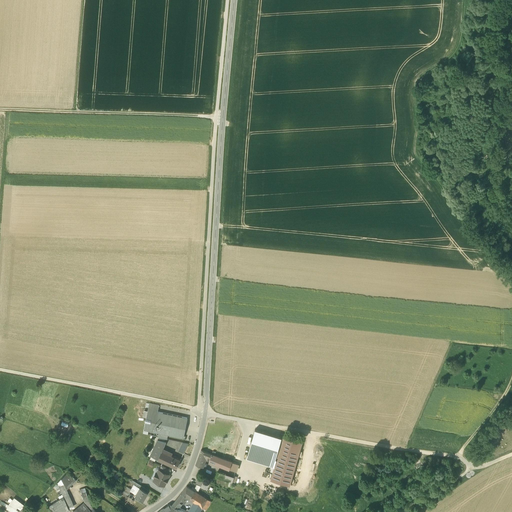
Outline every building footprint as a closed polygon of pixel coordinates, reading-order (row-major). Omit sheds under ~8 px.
[(187,418),(148,410),(144,430),(159,433),(167,435),(183,438),(187,418)] [(248,459),(274,467),(282,439),(256,431),(248,459)] [(302,441),(283,436),(282,439),(274,467),(270,479),(290,485),(302,441)] [(166,439),(158,437),(150,456),(157,460),(161,451),(162,452),(167,439),(166,439)] [(183,442),(178,451),(183,454),(188,443),(183,442)] [(204,460),(209,462),(212,454),(201,450),(195,465),(201,468),(204,460)] [(162,452),(161,451),(157,460),(166,464),(170,455),(162,452)] [(209,462),(221,466),(223,459),(212,454),(209,462)] [(180,460),(170,455),(166,464),(176,469),(180,460)] [(221,466),(230,469),(232,462),(223,459),(221,466)] [(232,462),(230,469),(237,472),(239,465),(232,462)] [(169,475),(168,474),(160,470),(158,474),(157,473),(155,477),(157,478),(155,481),(164,486),(166,482),(166,481),(167,478),(168,479),(169,475)] [(219,471),(217,477),(233,482),(235,477),(219,471)] [(63,497),(68,510),(74,507),(66,489),(76,480),(68,472),(57,483),(63,497)] [(201,486),(204,480),(198,477),(195,484),(201,486)] [(211,483),(204,480),(201,486),(201,487),(207,490),(211,483)] [(149,491),(136,483),(134,487),(140,490),(147,494),(149,491)] [(195,491),(186,486),(181,492),(186,496),(187,497),(190,499),(195,491)] [(91,510),(93,508),(101,501),(99,496),(87,487),(85,488),(80,490),(83,499),(84,502),(91,510)] [(147,494),(140,490),(135,498),(143,503),(145,499),(145,498),(147,494)] [(207,499),(195,491),(190,499),(194,501),(203,507),(207,499)] [(181,492),(175,501),(172,505),(171,505),(177,508),(184,499),(185,500),(187,497),(186,496),(181,492)] [(8,505),(18,511),(27,511),(30,509),(14,497),(12,500),(9,505),(8,505)] [(51,511),(66,511),(69,511),(68,510),(63,497),(48,506),(51,511)] [(212,502),(207,499),(203,507),(202,507),(207,510),(212,502)] [(91,510),(92,511),(107,511),(110,510),(108,508),(112,505),(107,502),(104,504),(101,501),(93,508),(91,510)] [(202,507),(203,507),(194,501),(188,511),(201,511),(200,511),(202,507)] [(71,511),(92,511),(91,510),(84,502),(71,511)]
